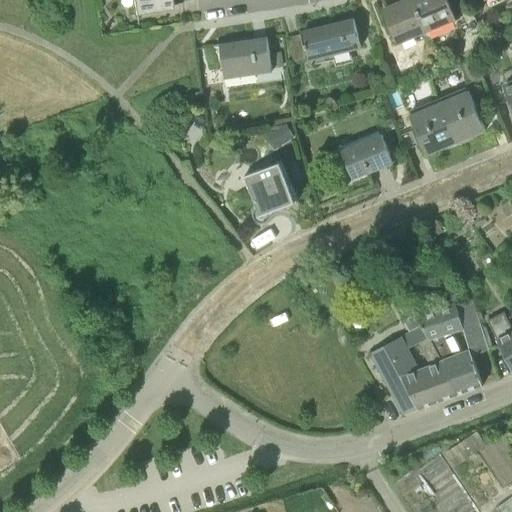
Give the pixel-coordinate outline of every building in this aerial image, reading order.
[(134,0),(136,11),(172,5),(171,0),(134,0)] [(401,43),(429,31),(415,0),(402,0),(386,7),(401,43)] [(415,0),(429,31),(456,19),(448,0),(415,0)] [(304,31),(310,60),(361,48),(355,19),(304,31)] [(220,44),(226,79),(273,71),(268,37),(220,44)] [(472,84),(484,79),(474,55),(462,60),(472,84)] [(497,105),(508,101),(497,76),(486,81),(497,105)] [(439,98),(457,142),(486,130),(470,89),(468,90),(467,87),(439,98)] [(393,117),(406,112),(397,88),(384,93),(393,117)] [(427,154),(457,142),(439,98),(411,110),(412,113),(410,114),(427,154)] [(344,149),(343,149),(355,178),(394,162),(382,133),(379,135),(377,131),(342,145),(344,149)] [(412,131),(402,135),(407,148),(418,144),(412,131)] [(298,201),(281,160),(244,175),(257,207),(255,209),(253,212),(253,215),(255,218),(257,221),(260,222),(264,223),(267,222),(269,219),(274,215),(278,211),(283,208),(288,205),(298,201)] [(456,302),(421,314),(452,397),(484,385),(474,356),(490,349),(472,298),(457,303),(456,302)] [(511,367),(511,326),(505,312),(488,320),(497,339),(511,367)] [(403,336),(371,353),(404,414),(420,409),(452,397),(421,314),(417,315),(416,314),(406,319),(412,331),(403,336)] [(446,453),(455,467),(486,446),(477,432),(446,453)] [(511,511),(511,497),(493,510),(490,506),(481,511),(511,511)]
